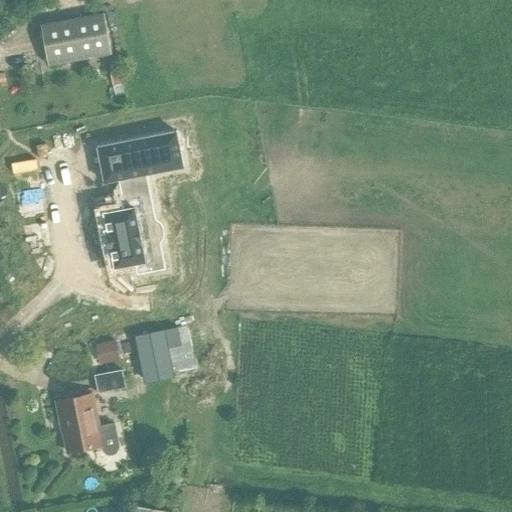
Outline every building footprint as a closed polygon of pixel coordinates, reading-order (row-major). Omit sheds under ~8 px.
[(48,65),(111,53),(104,14),(41,25),(48,65)] [(107,229),(104,230),(108,250),(111,250),(115,268),(136,264),(138,273),(166,268),(161,241),(164,237),(164,234),(164,230),(163,226),(160,223),(156,220),(146,174),(184,166),(177,130),(98,147),(105,183),(120,180),(126,208),(103,212),(107,229)] [(179,327),(135,336),(144,380),(174,373),(169,348),(182,345),(179,327)] [(100,364),(121,360),(116,339),(95,344),(100,364)] [(94,375),(98,393),(125,387),(121,369),(94,375)] [(114,423),(98,426),(92,394),(57,401),(67,452),(102,445),(104,452),(106,454),(109,454),(113,454),(116,452),(118,449),(118,446),(114,423)]
